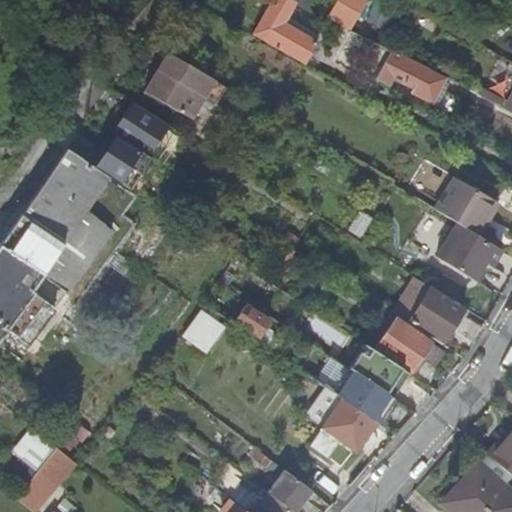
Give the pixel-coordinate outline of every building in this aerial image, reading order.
[(304,63),(315,43),(283,25),(294,4),(286,0),(273,0),(253,34),(304,63)] [(366,0),(347,0),(335,22),(349,30),(366,0)] [(389,50),(349,30),(342,43),(382,63),(389,50)] [(205,76),(160,50),(143,77),(187,105),(205,76)] [(389,50),(382,63),(373,80),(385,86),(389,77),(411,87),(424,93),(430,97),(440,77),(389,50)] [(187,105),(143,77),(136,88),(181,116),(187,105)] [(424,93),(411,87),(408,93),(421,100),(424,93)] [(475,87),(472,93),(499,107),(503,101),(475,87)] [(495,111),(485,106),(478,119),(488,125),(495,111)] [(511,120),(495,111),(488,125),(487,128),(511,141),(511,120)] [(106,131),(129,146),(136,132),(115,118),(106,131)] [(141,156),(154,164),(154,162),(181,178),(191,162),(172,150),(171,151),(139,129),(136,132),(129,146),(142,154),(141,156)] [(127,146),(105,133),(97,147),(118,160),(127,146)] [(172,150),(191,162),(193,158),(174,146),(172,150)] [(151,187),(162,169),(154,164),(141,156),(133,151),(122,168),(151,187)] [(106,179),(64,152),(24,209),(9,231),(0,243),(0,327),(4,330),(25,347),(53,312),(29,293),(42,275),(67,293),(60,302),(71,311),(91,282),(80,273),(109,233),(82,214),(106,179)] [(493,203),(452,179),(433,212),(456,225),(473,235),(481,223),(493,203)] [(9,231),(24,209),(19,206),(3,228),(9,231)] [(485,225),(481,223),(473,235),(477,239),(485,225)] [(473,235),(456,225),(435,259),(474,283),(484,266),(490,270),(500,252),(477,239),(473,235)] [(301,257),(289,250),(275,268),(287,276),(301,257)] [(53,312),(60,302),(67,293),(42,275),(29,293),(53,312)] [(462,309),(424,285),(401,321),(439,346),(462,309)] [(243,307),(234,320),(255,336),(265,321),(243,307)] [(205,335),(213,322),(198,311),(180,336),(202,352),(212,339),(205,335)] [(454,333),(473,344),(482,329),(463,318),(454,333)] [(406,373),(426,386),(435,373),(431,370),(417,360),(428,344),(392,320),(372,351),(406,373)] [(220,327),(213,322),(205,335),(212,339),(220,327)] [(417,360),(431,370),(442,353),(428,344),(417,360)] [(347,370),(389,398),(406,373),(372,351),(363,345),(347,370)] [(372,423),(393,438),(414,415),(394,401),(392,403),(326,359),(317,374),(362,405),(357,412),(372,423)] [(300,373),(307,377),(310,372),(304,368),(300,373)] [(314,439),(330,450),(336,440),(353,451),(372,423),(357,412),(340,400),(314,439)] [(511,478),(511,424),(485,455),(511,478)] [(29,430),(11,455),(17,459),(34,473),(53,449),(29,430)] [(74,438),(66,431),(53,449),(62,455),(74,438)] [(325,457),(330,450),(314,439),(309,446),(325,457)] [(51,486),(54,489),(61,480),(52,472),(64,457),(62,455),(53,449),(34,473),(51,486)] [(34,473),(17,459),(6,474),(23,488),(34,473)] [(467,482),(457,494),(477,511),(511,511),(511,496),(476,465),(464,479),(467,482)] [(266,495),(288,511),(318,511),(303,500),(309,492),(283,472),(266,495)] [(51,486),(34,473),(23,488),(16,498),(31,510),(39,499),(40,500),(51,486)] [(288,511),(266,495),(261,491),(244,511),(288,511)] [(477,511),(457,494),(447,505),(443,502),(441,503),(450,511),(477,511)] [(242,511),(228,501),(219,511),(242,511)]
